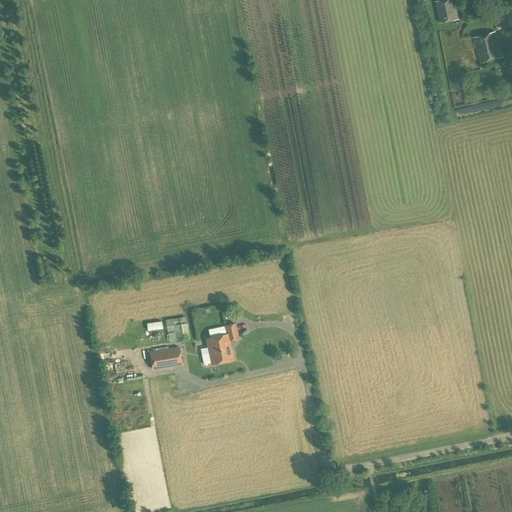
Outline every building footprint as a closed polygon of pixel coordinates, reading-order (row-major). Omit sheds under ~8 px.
[(439,23),(458,19),(454,0),(440,0),(435,1),(439,23)] [(481,64),(502,58),(495,33),(474,39),(481,64)] [(508,98),(457,107),(458,114),(509,105),(508,98)] [(148,329),(164,327),(163,319),(147,322),(148,329)] [(189,339),(186,323),(167,327),(169,343),(189,339)] [(211,364),(232,359),(229,341),(238,339),(235,324),(226,326),(227,334),(206,339),(211,364)] [(152,370),(182,365),(179,347),(149,352),(152,370)]
